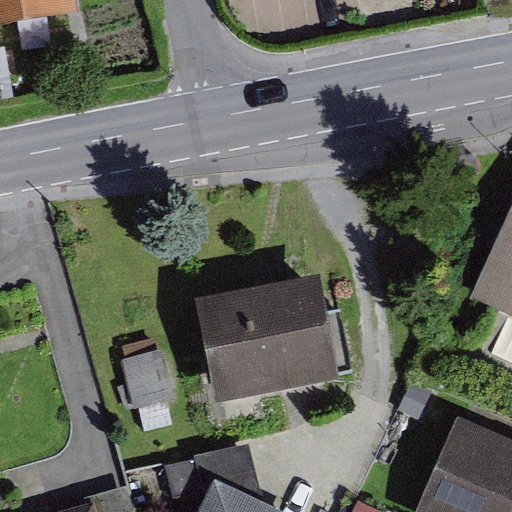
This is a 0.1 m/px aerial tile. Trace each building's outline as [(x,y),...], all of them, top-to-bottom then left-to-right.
[(94,0),(0,0),(0,29),(96,10),(94,0)] [(511,236),(482,297),(511,311),(511,236)] [(350,381),(328,278),(200,305),(222,408),(350,381)] [(511,511),(511,436),(471,419),(432,511),(511,511)] [(278,511),(226,487),(214,511),(278,511)] [(90,507),(71,511),(141,511),(135,488),(88,501),(90,507)]
